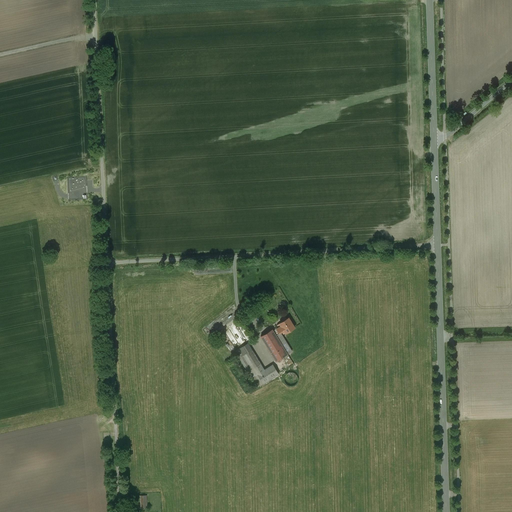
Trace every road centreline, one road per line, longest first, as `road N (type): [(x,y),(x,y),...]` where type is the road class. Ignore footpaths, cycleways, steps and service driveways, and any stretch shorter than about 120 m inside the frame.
road 1 (unclassified): [(107,261),(437,245)]
road 2 (secondary): [(446,511),(437,245)]
road 3 (unclassified): [(107,261),(92,0)]
road 4 (unclassified): [(122,511),(107,261)]
road 5 (secondary): [(434,141),(429,0)]
